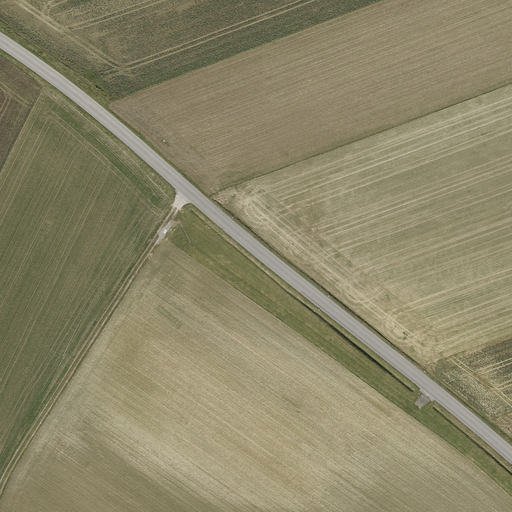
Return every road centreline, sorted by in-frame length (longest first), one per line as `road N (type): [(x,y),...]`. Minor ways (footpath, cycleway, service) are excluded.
road 1 (tertiary): [(0,45),(511,464)]
road 2 (track): [(187,193),(0,491)]
